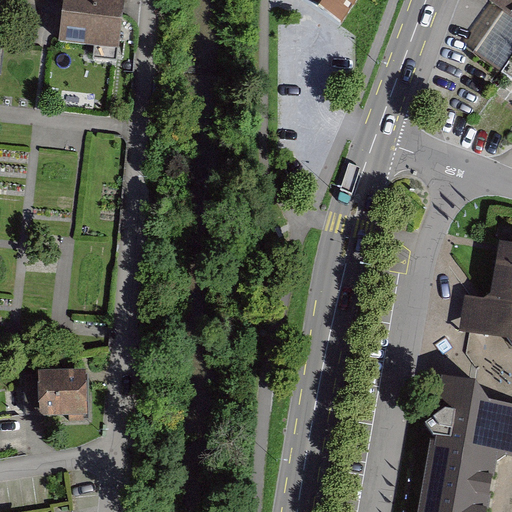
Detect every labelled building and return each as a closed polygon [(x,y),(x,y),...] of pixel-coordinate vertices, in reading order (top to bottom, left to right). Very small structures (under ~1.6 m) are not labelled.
[(94,61),(118,64),(126,0),(64,0),(65,1),(60,44),(95,48),(94,61)] [(358,0),(301,0),(300,3),(339,29),(358,0)] [(511,0),(495,0),(494,2),(511,14),(511,0)] [(511,347),(511,241),(501,239),(491,298),(458,292),(450,336),(511,347)] [(88,373),(39,374),(39,377),(25,377),(26,417),(40,417),(40,420),(89,419),(88,373)] [(506,511),(511,476),(511,390),(434,378),(412,511),(506,511)]
